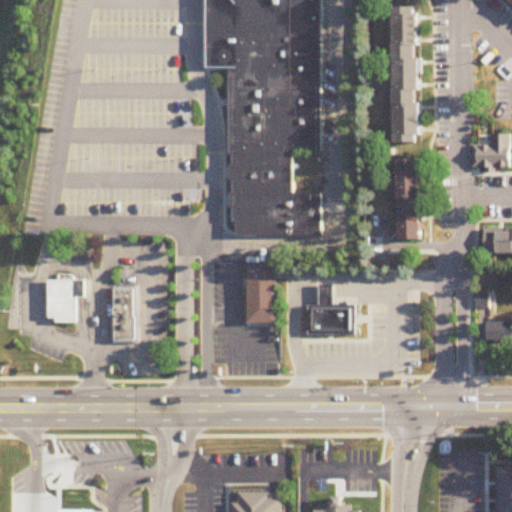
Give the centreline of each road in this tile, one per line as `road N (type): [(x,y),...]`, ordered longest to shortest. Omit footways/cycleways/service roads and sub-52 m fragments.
road 1 (tertiary): [(0,409),(511,409)]
road 2 (residential): [(430,409),(451,379),(461,244),(455,0)]
